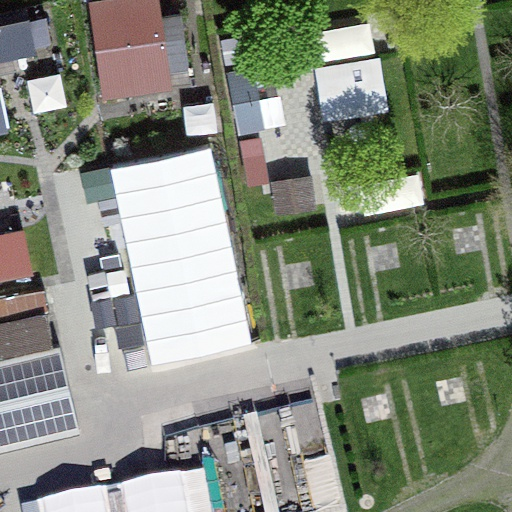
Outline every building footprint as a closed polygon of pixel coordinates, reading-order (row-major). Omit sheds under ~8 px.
[(92,0),(107,85),(176,73),(163,0),(92,0)] [(6,40),(52,38),(50,5),(0,7),(0,116),(10,116),(6,40)] [(383,8),(323,16),(347,200),(407,192),(383,8)] [(155,358),(258,337),(215,122),(112,143),(155,358)] [(28,212),(0,218),(0,268),(39,259),(28,212)] [(0,433),(85,409),(50,289),(0,303),(0,433)] [(128,463),(132,511),(213,511),(209,457),(128,463)] [(30,511),(127,511),(122,474),(27,488),(30,511)]
